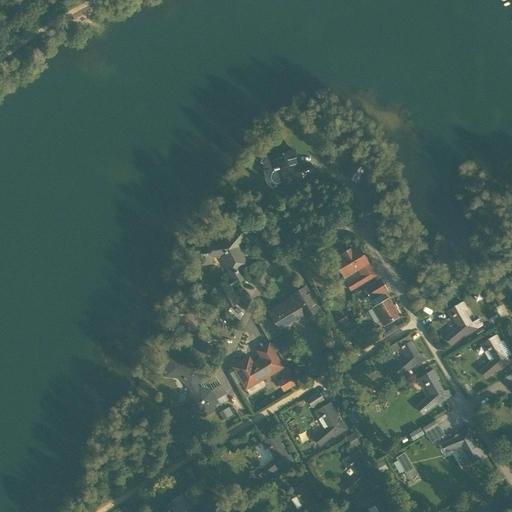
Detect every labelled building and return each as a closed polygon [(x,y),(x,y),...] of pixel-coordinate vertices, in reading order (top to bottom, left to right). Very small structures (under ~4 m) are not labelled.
[(274,171),(278,186),(302,179),(302,178),(313,175),(310,164),(299,167),(295,150),(275,155),(278,167),(273,169),(274,171)] [(354,161),(344,174),(357,184),(367,171),(354,161)] [(231,278),(233,282),(217,291),(226,308),(237,302),(229,287),(234,284),(244,279),(238,269),(246,264),(237,247),(249,232),(242,227),(230,241),(221,246),(207,248),(208,257),(221,256),(231,273),(233,271),(235,275),(233,277),(231,278)] [(357,250),(351,254),(349,250),(342,254),(344,258),(338,262),(346,275),(358,268),(362,276),(363,276),(370,272),(365,264),(363,260),(357,250)] [(365,258),(363,260),(365,264),(370,272),(363,276),(362,276),(357,279),(360,285),(375,275),(365,258)] [(347,285),(350,290),(360,285),(357,279),(347,285)] [(380,280),(370,287),(376,297),(387,291),(380,280)] [(376,297),(370,287),(365,290),(371,300),(376,297)] [(274,322),(278,329),(302,315),(305,319),(318,311),(305,288),(291,296),(293,299),(268,313),(271,317),(274,322)] [(391,298),(388,300),(396,312),(399,311),(391,298)] [(383,325),(384,326),(384,325),(386,325),(388,324),(389,322),(398,317),(388,299),(373,308),(380,320),(380,322),(382,324),(383,325)] [(480,320),(475,323),(472,325),(464,310),(466,309),(463,303),(449,312),(452,317),(454,316),(460,327),(446,339),(451,345),(464,334),(467,333),(468,334),(479,328),(483,325),(480,320)] [(177,336),(183,336),(183,331),(186,331),(196,331),(196,315),(178,314),(177,336)] [(281,333),(280,332),(268,339),(262,329),(274,322),(271,317),(258,324),(268,341),(281,333)] [(346,317),(336,323),(339,328),(349,322),(346,317)] [(280,332),(278,329),(274,322),(262,329),(268,339),(280,332)] [(481,372),(487,378),(498,367),(503,364),(504,366),(511,361),(511,360),(509,356),(507,357),(499,343),(500,342),(496,335),(481,344),(485,351),(488,350),(494,360),(492,362),(481,372)] [(398,342),(400,347),(410,341),(410,342),(411,341),(408,336),(398,342)] [(393,370),(398,376),(411,365),(415,362),(416,364),(425,359),(422,354),(419,356),(410,342),(410,341),(400,347),(401,347),(407,358),(393,370)] [(507,357),(509,356),(511,355),(503,341),(500,342),(499,343),(507,357)] [(485,351),(492,362),(494,360),(488,350),(485,351)] [(233,368),(246,389),(261,380),(282,368),(274,354),(263,360),(263,359),(262,359),(255,363),(256,365),(253,367),(248,359),(233,368)] [(194,414),(204,417),(213,411),(216,401),(210,392),(200,389),(198,390),(195,385),(204,380),(197,372),(189,365),(180,361),(168,359),(167,368),(165,376),(175,377),(176,375),(182,378),(185,381),(191,388),(194,393),(191,394),(188,405),(194,414)] [(418,408),(423,414),(435,403),(440,400),(441,402),(449,397),(446,391),(444,393),(435,379),(437,378),(433,371),(418,380),(422,387),(428,398),(418,408)] [(277,381),(284,392),(295,385),(289,374),(277,381)] [(511,388),(511,374),(503,379),(507,385),(510,390),(511,388)] [(249,394),(266,387),(263,381),(247,389),(249,394)] [(210,392),(216,401),(226,395),(221,386),(210,392)] [(319,391),(306,399),(311,407),(324,399),(319,391)] [(315,440),(320,446),(333,435),(335,434),(336,436),(347,429),(344,424),(341,426),(333,412),(335,411),(331,404),(316,413),(320,420),(323,418),(329,428),(315,440)] [(441,430),(438,425),(435,420),(422,428),(425,433),(428,438),(441,430)] [(409,435),(412,440),(423,434),(419,428),(409,435)] [(464,458),(468,465),(484,456),(479,449),(478,450),(470,436),(473,435),(469,429),(458,436),(459,438),(458,439),(441,445),(444,452),(462,445),(468,456),(464,458)] [(356,431),(346,436),(352,447),(362,442),(356,431)] [(276,460),(262,471),(259,469),(256,472),(261,479),(265,476),(266,478),(280,467),(284,464),(285,466),(294,461),(290,456),(288,457),(280,443),(282,442),(278,435),(262,445),(266,451),(270,449),(276,460)] [(343,488),(348,494),(361,483),(363,482),(364,484),(375,477),(372,472),(369,474),(361,460),(363,459),(359,451),(343,460),(348,468),(351,466),(357,476),(343,488)] [(404,470),(409,479),(418,474),(405,451),(391,459),(399,473),(404,470)] [(383,460),(375,464),(380,473),(388,469),(383,460)] [(297,511),(312,511),(321,507),(319,503),(316,505),(308,491),(310,490),(306,483),(290,492),(294,499),(297,497),(303,507),(297,511)] [(359,511),(375,506),(378,511),(388,511),(391,510),(383,496),(386,494),(384,491),(371,498),(355,505),(357,511),(359,511)] [(188,500),(175,507),(174,505),(167,509),(168,511),(167,511),(198,511),(194,506),(192,507),(188,500)]
